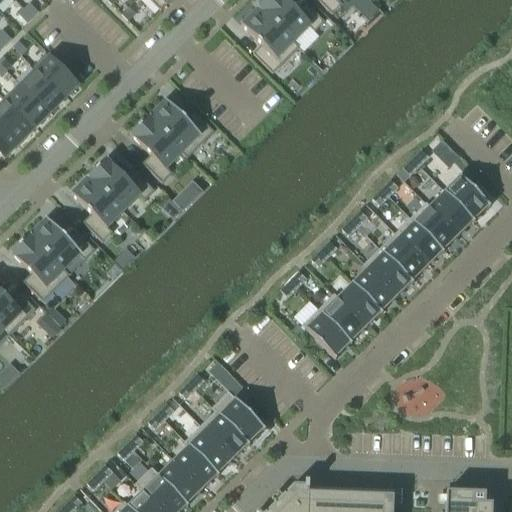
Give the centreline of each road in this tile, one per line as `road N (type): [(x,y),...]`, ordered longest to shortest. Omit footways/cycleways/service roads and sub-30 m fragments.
road 1 (residential): [(511,220),(319,414),(317,464)]
road 2 (residential): [(212,0),(4,206)]
road 3 (residential): [(317,464),(511,472)]
